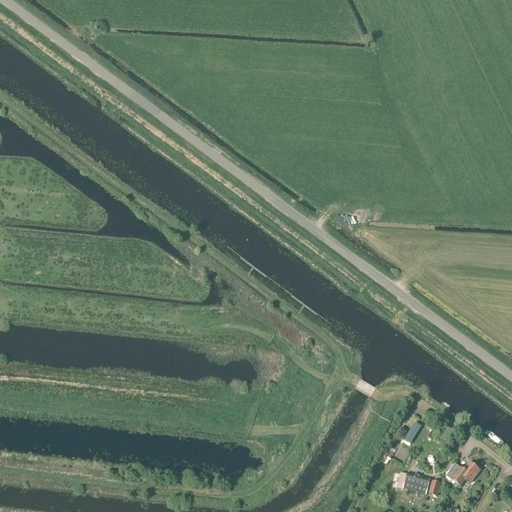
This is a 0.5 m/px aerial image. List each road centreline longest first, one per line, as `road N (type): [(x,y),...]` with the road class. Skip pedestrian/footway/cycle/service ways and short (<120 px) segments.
road 1 (tertiary): [(511,377),(1,0)]
road 2 (track): [(340,378),(338,351),(0,98)]
road 3 (track): [(0,474),(231,497),(259,489),(274,473),(340,378)]
road 4 (track): [(474,440),(403,392),(374,394),(340,378)]
